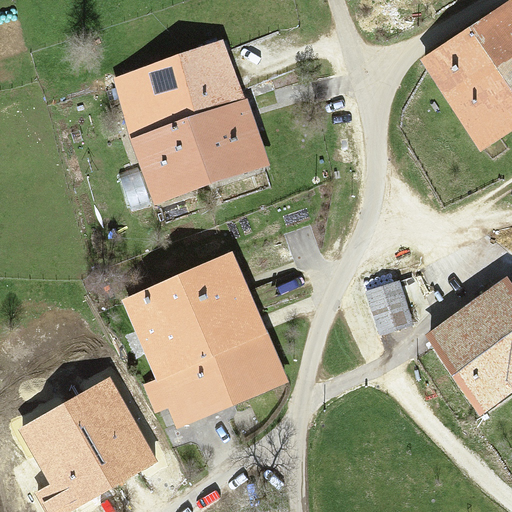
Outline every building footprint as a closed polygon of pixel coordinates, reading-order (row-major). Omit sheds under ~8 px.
[(511,11),(423,70),(484,165),(511,146),(511,11)] [(218,51),(114,85),(155,210),(260,175),(218,51)] [(227,265),(125,310),(179,432),(281,387),(227,265)] [(396,291),(367,300),(383,347),(411,337),(396,291)] [(511,300),(505,291),(425,347),(480,423),(511,400),(511,300)] [(111,378),(20,432),(51,485),(35,494),(45,511),(69,511),(159,460),(111,378)]
